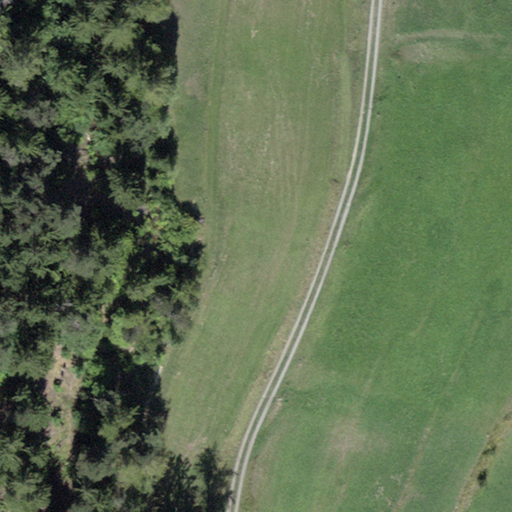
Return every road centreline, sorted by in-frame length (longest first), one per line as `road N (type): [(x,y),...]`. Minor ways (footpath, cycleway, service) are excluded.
road 1 (track): [(227,511),(244,437),(342,201),(373,0)]
road 2 (track): [(142,511),(151,410),(211,244),(226,0)]
